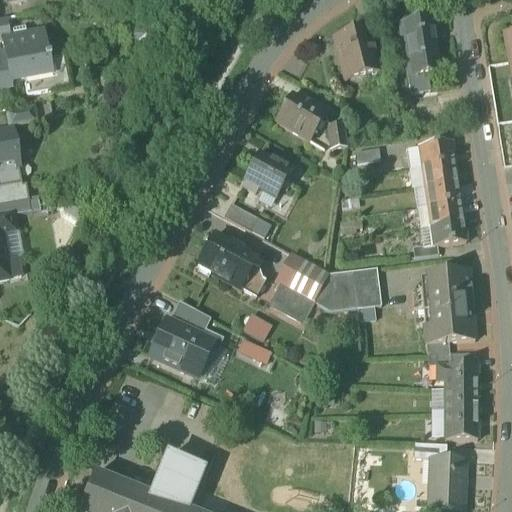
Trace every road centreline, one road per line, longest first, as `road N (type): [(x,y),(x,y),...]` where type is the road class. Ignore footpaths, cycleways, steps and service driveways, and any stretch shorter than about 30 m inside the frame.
road 1 (residential): [(330,0),(273,49),(240,99),(111,338),(37,511)]
road 2 (residential): [(511,343),(462,0)]
